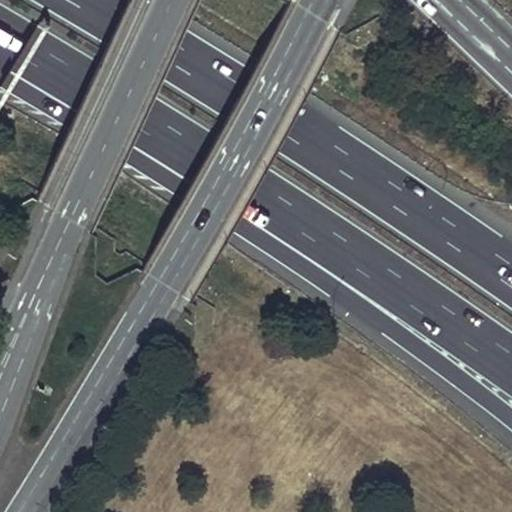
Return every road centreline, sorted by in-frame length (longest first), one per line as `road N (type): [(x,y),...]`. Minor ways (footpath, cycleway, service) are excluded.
road 1 (motorway): [(0,70),(390,327),(511,421)]
road 2 (motorway): [(0,38),(511,363)]
road 3 (primary): [(25,511),(316,0)]
road 4 (motorway): [(511,280),(82,0)]
road 5 (primary): [(171,0),(0,373)]
